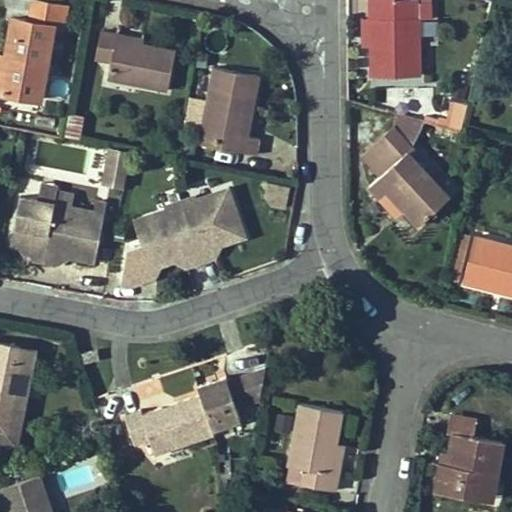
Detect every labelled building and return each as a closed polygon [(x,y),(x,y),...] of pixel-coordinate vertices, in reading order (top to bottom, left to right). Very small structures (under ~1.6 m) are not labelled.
[(40,100),(54,26),(63,27),(66,6),(35,0),(34,0),(31,20),(13,17),(6,55),(6,57),(8,58),(2,92),(40,100)] [(417,75),(417,18),(431,18),(431,1),(416,2),(416,0),(371,0),(371,17),(372,46),(372,76),(417,75)] [(372,46),(371,17),(362,18),(362,46),(372,46)] [(168,89),(176,50),(141,43),(116,38),(117,34),(101,30),(95,58),(111,61),(107,78),(168,89)] [(141,43),(142,38),(117,34),(116,38),(141,43)] [(0,91),(2,92),(8,58),(6,57),(6,55),(0,54),(0,91)] [(252,113),(259,75),(214,66),(207,102),(203,123),(199,143),(257,154),(260,137),(243,134),(247,112),(252,113)] [(391,106),(426,106),(426,90),(391,90),(391,106)] [(203,123),(207,102),(192,98),(187,120),(203,123)] [(464,119),(467,105),(450,101),(447,115),(464,119)] [(248,135),(252,113),(247,112),(243,134),(248,135)] [(80,138),(84,116),(70,113),(66,135),(80,138)] [(412,147),(425,121),(397,113),(394,126),(412,147)] [(461,130),(464,119),(447,115),(447,118),(439,116),(438,119),(425,115),(424,120),(461,130)] [(449,196),(409,152),(413,147),(412,147),(394,126),(362,155),(381,175),(370,185),(381,198),(388,191),(419,224),(449,196)] [(124,187),(130,155),(110,151),(104,183),(124,187)] [(288,173),(290,164),(278,162),(276,171),(288,173)] [(57,191),(58,186),(41,182),(38,199),(54,203),(55,203),(57,191)] [(284,206),(289,187),(269,183),(266,195),(273,204),(284,206)] [(247,237),(230,187),(181,203),(201,262),(216,257),(212,248),(247,237)] [(71,206),(73,193),(57,191),(55,203),(71,206)] [(43,261),(54,203),(38,199),(20,196),(10,244),(30,248),(28,258),(43,261)] [(95,261),(107,202),(96,199),(94,210),(71,206),(55,203),(54,203),(43,261),(58,264),(60,254),(95,261)] [(201,262),(181,203),(134,220),(142,243),(127,248),(121,283),(130,285),(154,277),(151,268),(184,258),(187,267),(201,262)] [(458,276),(468,237),(462,235),(452,275),(458,276)] [(511,293),(511,244),(475,235),(463,281),(511,293)] [(0,440),(16,444),(32,366),(17,363),(20,346),(0,341),(0,440)] [(32,366),(35,349),(20,346),(17,363),(32,366)] [(99,359),(97,349),(82,353),(85,363),(99,359)] [(260,398),(266,366),(242,375),(251,401),(260,398)] [(213,385),(227,380),(226,375),(212,380),(213,385)] [(251,401),(242,375),(227,380),(236,406),(251,401)] [(236,406),(227,380),(213,385),(212,380),(198,385),(201,394),(212,428),(241,418),(236,406)] [(214,433),(212,428),(201,394),(172,403),(173,406),(163,409),(162,407),(143,413),(141,409),(125,414),(134,442),(149,437),(155,453),(214,433)] [(331,472),(337,442),(343,410),(300,402),(289,465),(306,468),(303,484),(334,490),(338,473),(331,472)] [(497,473),(503,440),(474,435),(477,419),(450,414),(447,431),(455,433),(450,455),(449,463),(441,462),(436,491),(477,498),(482,471),(497,473)] [(339,474),(345,444),(337,442),(331,472),(338,473),(339,474)] [(449,463),(450,455),(442,454),(441,462),(449,463)] [(37,475),(33,461),(21,465),(26,479),(37,475)] [(303,484),(306,468),(289,465),(286,481),(303,484)] [(492,501),(497,473),(482,471),(477,498),(492,501)] [(52,511),(40,474),(37,475),(26,479),(0,488),(8,511),(52,511)]
